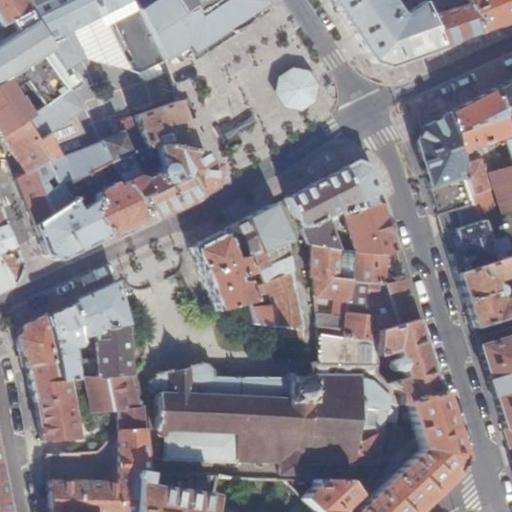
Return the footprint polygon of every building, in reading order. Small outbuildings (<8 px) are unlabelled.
[(0,0),(0,26),(0,27),(11,21),(18,33),(34,23),(52,51),(42,56),(56,78),(83,60),(69,33),(106,13),(108,17),(104,19),(131,69),(139,70),(160,59),(152,44),(135,10),(131,2),(129,0),(48,0),(31,8),(25,0),(0,0)] [(135,10),(152,44),(160,59),(168,54),(186,45),(156,0),(134,0),(131,2),(135,10)] [(156,0),(186,45),(197,61),(203,56),(269,11),(261,0),(251,0),(252,3),(252,10),(204,42),(191,22),(190,22),(175,0),(156,0)] [(175,0),(190,22),(191,22),(204,42),(252,10),(252,3),(251,0),(175,0)] [(340,14),(373,63),(387,67),(431,51),(435,49),(440,47),(427,18),(441,13),(452,10),(468,5),(465,0),(426,0),(405,16),(401,15),(390,0),(330,0),(331,0),(340,14)] [(511,0),(465,0),(468,5),(481,32),(511,21),(511,0)] [(441,13),(427,18),(440,47),(481,32),(468,5),(452,10),(453,15),(443,18),(441,13)] [(452,10),(441,13),(443,18),(453,15),(452,10)] [(0,27),(0,30),(7,40),(18,33),(11,21),(0,27)] [(7,40),(0,44),(0,80),(42,56),(52,51),(34,23),(18,33),(7,40)] [(56,78),(42,56),(0,80),(0,136),(12,130),(23,122),(24,121),(16,105),(35,95),(43,108),(66,92),(56,78)] [(273,73),(270,90),(279,103),(297,108),(311,99),(315,81),(306,67),(289,63),(273,73)] [(511,77),(490,89),(502,129),(509,127),(510,131),(511,130),(511,77)] [(490,89),(444,113),(457,153),(464,150),(466,155),(474,153),(472,148),(505,138),(502,129),(490,89)] [(39,148),(37,150),(44,161),(52,177),(56,185),(58,184),(86,176),(100,170),(111,164),(128,156),(119,134),(99,144),(99,145),(90,148),(76,114),(80,111),(66,92),(43,108),(24,121),(23,122),(39,148)] [(178,101),(132,117),(145,149),(155,148),(165,147),(196,153),(178,101)] [(419,126),(414,142),(442,234),(454,230),(479,222),(473,204),(469,205),(460,179),(465,177),(461,167),(457,153),(444,113),(419,126)] [(115,124),(119,134),(128,156),(129,156),(136,153),(142,149),(145,149),(132,117),(115,124)] [(0,136),(19,168),(12,173),(14,181),(44,161),(37,150),(39,148),(23,122),(12,130),(0,136)] [(157,172),(157,174),(143,180),(129,156),(128,156),(111,164),(123,182),(146,218),(189,198),(205,181),(206,169),(196,153),(165,147),(155,148),(160,168),(158,169),(157,171),(157,172)] [(136,153),(129,156),(143,180),(157,174),(157,172),(157,171),(158,169),(160,168),(155,148),(145,149),(142,149),(136,153)] [(44,161),(14,181),(32,227),(69,202),(66,197),(58,184),(56,185),(57,186),(47,190),(43,182),(52,177),(44,161)] [(369,166),(356,161),(328,175),(284,198),(299,228),(306,226),(325,214),(336,208),(339,212),(340,213),(342,212),(342,211),(380,201),(369,166)] [(461,167),(465,177),(473,204),(479,222),(484,220),(495,217),(478,161),(461,167)] [(511,167),(490,174),(502,214),(511,211),(511,167)] [(100,170),(86,176),(92,191),(94,197),(110,186),(100,170)] [(86,176),(58,184),(66,197),(75,194),(92,191),(86,176)] [(52,177),(43,182),(47,190),(57,186),(56,185),(52,177)] [(99,211),(92,214),(107,237),(146,218),(123,182),(116,187),(113,184),(110,186),(94,197),(95,201),(99,211)] [(92,191),(75,194),(81,209),(95,201),(94,197),(92,191)] [(69,202),(32,227),(40,246),(61,235),(71,254),(107,237),(92,214),(99,211),(95,201),(81,209),(76,211),(70,202),(69,202)] [(342,211),(342,212),(354,252),(355,252),(384,255),(395,251),(380,201),(342,211)] [(271,206),(221,232),(248,276),(256,275),(289,256),(287,241),(271,206)] [(339,212),(336,208),(325,214),(327,221),(339,212)] [(299,228),(305,244),(309,244),(337,249),(338,249),(327,221),(325,214),(306,226),(299,228)] [(454,230),(461,251),(448,255),(455,274),(511,256),(505,237),(490,242),(484,220),(479,222),(454,230)] [(0,275),(5,285),(10,283),(16,269),(1,228),(0,224),(0,275)] [(221,232),(188,249),(213,309),(246,301),(249,300),(245,289),(246,289),(243,280),(248,276),(221,232)] [(309,244),(308,277),(311,278),(311,277),(336,280),(337,249),(309,244)] [(337,249),(336,280),(349,281),(354,281),(355,252),(354,252),(338,249),(337,249)] [(384,255),(355,252),(354,281),(382,285),(404,280),(395,251),(384,255)] [(511,255),(511,256),(455,274),(471,327),(511,314),(511,294),(500,299),(498,294),(500,292),(500,289),(499,287),(497,286),(495,285),(494,281),(511,275),(511,255)] [(289,256),(256,275),(260,284),(289,271),(291,270),(289,256)] [(260,284),(271,304),(250,307),(249,300),(246,301),(252,323),(283,326),(285,327),(299,329),(302,328),(289,271),(260,284)] [(311,277),(311,278),(313,298),(334,300),(332,315),(346,317),(349,281),(336,280),(311,277)] [(349,281),(346,317),(332,315),(315,313),(317,334),(377,341),(376,331),(416,320),(404,280),(382,285),(354,281),(349,281)] [(72,302),(80,337),(85,335),(92,333),(127,324),(114,282),(72,302)] [(245,289),(249,300),(250,307),(271,304),(260,284),(246,289),(245,289)] [(72,302),(42,315),(60,379),(102,376),(130,374),(127,324),(92,333),(95,356),(80,359),(74,360),(71,348),(78,347),(82,342),(87,341),(85,335),(80,337),(72,302)] [(21,350),(32,401),(34,401),(34,400),(49,396),(46,379),(60,379),(42,315),(26,322),(22,324),(16,337),(18,351),(21,350)] [(404,375),(407,382),(387,382),(398,392),(397,403),(405,401),(439,391),(416,320),(376,331),(377,341),(377,354),(397,349),(399,357),(387,361),(384,363),(381,366),(381,369),(381,371),(381,373),(382,375),(383,376),(388,377),(392,378),(404,375)] [(299,329),(285,327),(285,335),(304,336),(302,328),(299,329)] [(315,361),(309,365),(309,366),(377,363),(377,354),(377,341),(317,334),(316,353),(315,361)] [(511,335),(477,347),(486,374),(509,448),(511,446),(511,335)] [(78,347),(71,348),(74,360),(80,359),(78,347)] [(374,462),(384,418),(395,421),(397,403),(398,392),(387,382),(377,372),(377,363),(309,366),(310,372),(308,372),(308,374),(293,375),(293,372),(288,372),(288,375),(286,375),(285,376),(268,376),(268,373),(263,373),(264,376),(216,376),(213,368),(206,362),(202,360),(199,361),(198,360),(195,360),(195,362),(188,364),(188,362),(185,362),(186,364),(177,366),(171,368),(170,366),(167,367),(167,368),(160,370),(159,368),(156,370),(156,371),(154,372),(154,374),(148,381),(148,387),(153,392),(155,392),(154,427),(149,428),(152,457),(233,459),(233,463),(236,463),(237,459),(257,460),(256,464),(260,464),(260,460),(279,460),(278,472),(306,473),(306,469),(316,470),(316,463),(325,463),(325,467),(329,467),(329,464),(337,464),(337,461),(350,461),(350,465),(353,465),(354,461),(374,462)] [(130,374),(102,376),(110,409),(110,411),(116,410),(116,433),(116,431),(143,429),(143,428),(142,405),(136,405),(134,394),(130,374)] [(49,396),(34,400),(34,401),(41,440),(44,440),(44,438),(62,438),(77,437),(68,392),(86,391),(90,411),(110,409),(102,376),(60,379),(46,379),(49,396)] [(338,511),(340,508),(369,481),(368,480),(312,478),(312,480),(312,485),(300,496),(302,498),(315,511),(411,511),(453,473),(460,458),(450,425),(439,391),(405,401),(418,449),(351,511),(338,511)] [(134,394),(136,405),(142,405),(142,404),(145,403),(142,392),(134,394)] [(394,428),(393,434),(387,452),(402,444),(404,437),(401,424),(394,428)] [(47,479),(45,479),(48,511),(132,511),(135,474),(148,474),(143,429),(116,431),(116,433),(114,482),(47,479)] [(210,511),(212,502),(214,494),(147,486),(148,474),(135,474),(132,511),(210,511)]
